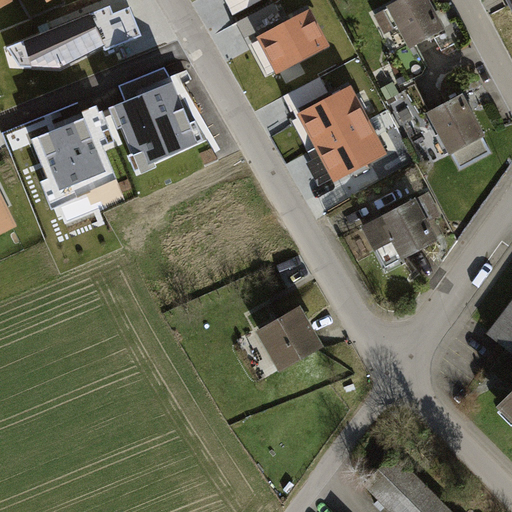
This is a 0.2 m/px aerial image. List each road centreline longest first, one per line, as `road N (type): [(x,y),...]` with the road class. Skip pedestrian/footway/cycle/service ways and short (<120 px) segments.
road 1 (residential): [(179,0),(395,371)]
road 2 (residential): [(511,225),(395,371)]
road 3 (residential): [(395,371),(296,511)]
road 4 (residential): [(395,371),(511,483)]
